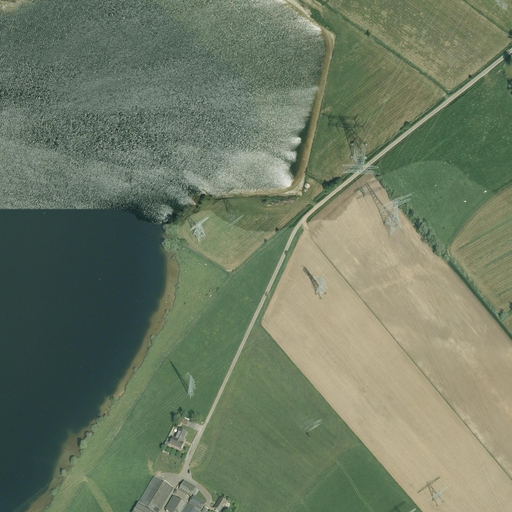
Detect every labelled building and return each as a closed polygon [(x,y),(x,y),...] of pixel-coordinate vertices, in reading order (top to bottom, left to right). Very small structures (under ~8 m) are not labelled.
[(189,420),(184,417),(178,415),(175,421),(182,424),(181,426),(185,428),(186,426),(189,420)] [(181,442),(185,433),(179,430),(175,439),(172,438),(169,445),(181,450),(181,448),(182,448),(183,446),(183,445),(184,443),(181,442)] [(158,511),(173,487),(155,477),(133,511),(158,511)] [(191,497),(196,488),(184,481),(179,490),(191,497)] [(201,511),(206,503),(193,496),(189,504),(201,511)] [(206,511),(208,510),(205,508),(202,511),(199,511),(174,497),(166,510),(169,511),(206,511)] [(220,511),(221,511),(227,502),(220,498),(214,508),(220,511)]
